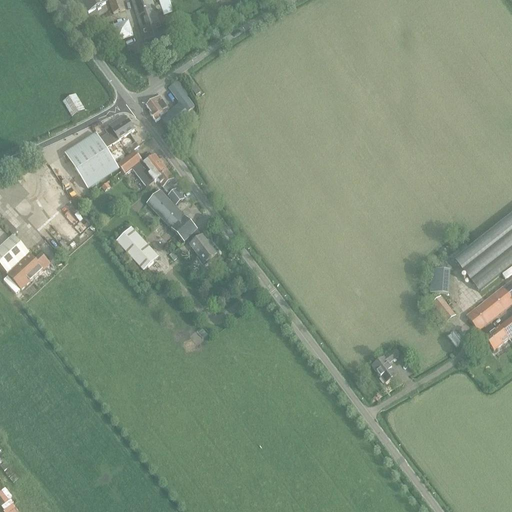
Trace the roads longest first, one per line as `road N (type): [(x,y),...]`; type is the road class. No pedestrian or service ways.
road 1 (tertiary): [(437,511),(132,103)]
road 2 (unclassified): [(132,103),(299,0)]
road 3 (unclassified): [(0,165),(132,103)]
road 4 (tertiary): [(132,103),(55,0)]
